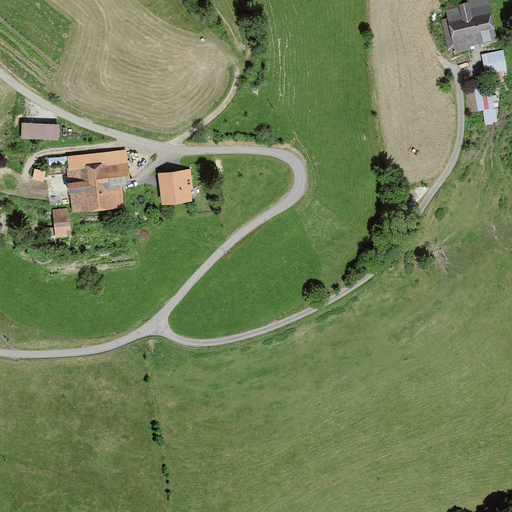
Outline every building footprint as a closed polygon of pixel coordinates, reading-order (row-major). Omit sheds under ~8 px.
[(483,6),(446,13),(453,47),(489,40),(483,6)] [(509,51),(487,54),(489,70),(511,67),(509,51)] [(487,120),(484,89),(468,91),(471,122),(487,120)] [(57,124),(24,123),(23,138),(56,138),(57,124)] [(123,151),(66,156),(70,213),(121,207),(118,184),(125,183),(123,151)] [(44,172),(32,170),(30,180),(42,182),(44,172)] [(188,171),(156,175),(159,202),(191,198),(188,171)] [(66,210),(52,212),(54,237),(68,236),(66,210)]
